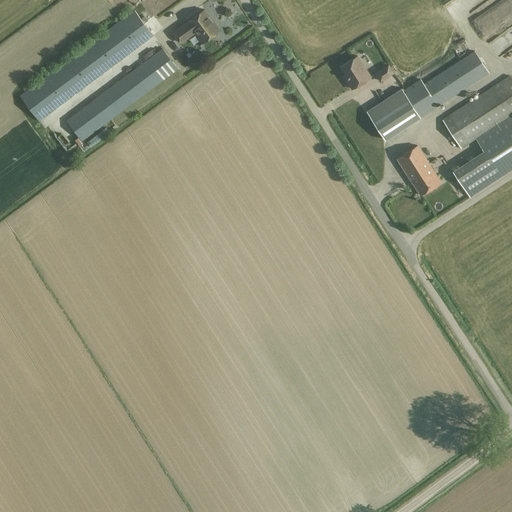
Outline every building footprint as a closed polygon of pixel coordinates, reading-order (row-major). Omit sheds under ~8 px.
[(456,0),(449,5),(459,19),(485,0),(456,0)] [(220,30),(204,9),(173,33),(181,43),(195,33),(203,43),(220,30)] [(153,35),(135,10),(21,96),(39,120),(153,35)] [(178,69),(163,48),(67,120),(82,140),(165,78),(168,82),(172,79),(169,75),(178,69)] [(405,91),(422,117),(490,73),(475,50),(424,83),(422,81),(405,91)] [(372,76),(358,55),(340,66),(345,74),(343,75),(352,89),(372,76)] [(394,72),(389,64),(376,73),(381,81),(394,72)] [(511,78),(510,75),(442,119),(461,149),(476,139),(483,151),(453,170),(470,197),(511,170),(511,78)] [(377,92),(383,100),(390,95),(385,87),(377,92)] [(367,112),(374,123),(382,118),(375,107),(367,112)] [(44,127),(50,124),(46,118),(41,121),(44,127)] [(441,182),(417,145),(397,158),(421,195),(441,182)]
